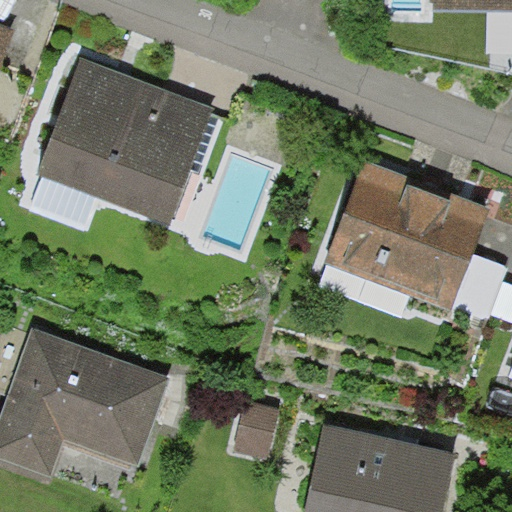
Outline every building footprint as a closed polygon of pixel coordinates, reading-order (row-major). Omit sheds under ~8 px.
[(511,0),(431,0),(431,15),(511,15),(511,0)] [(0,67),(14,31),(0,25),(0,67)] [(216,108),(81,57),(35,176),(44,179),(95,198),(170,227),(216,108)] [(365,161),(326,263),(451,311),(490,209),(365,161)] [(84,228),(95,198),(44,179),(32,209),(84,228)] [(33,330),(0,422),(0,458),(51,477),(64,440),(139,466),(170,378),(33,330)] [(279,409),(247,401),(235,452),(267,459),(279,409)] [(325,427),(306,511),(443,511),(456,455),(325,427)]
